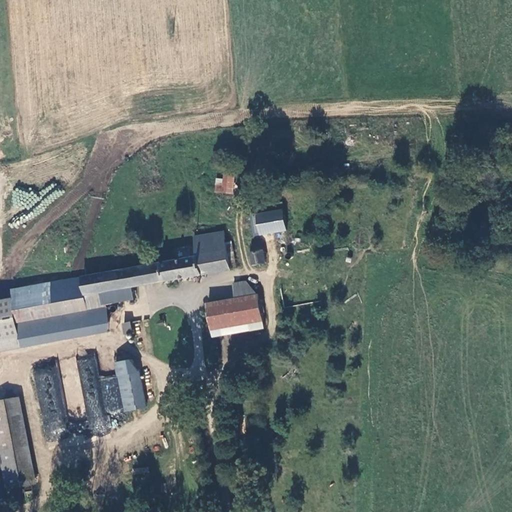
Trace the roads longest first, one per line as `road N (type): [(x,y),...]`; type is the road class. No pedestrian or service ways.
road 1 (track): [(200,349),(176,395),(104,439),(31,504),(0,509)]
road 2 (unclassified): [(229,511),(190,301)]
